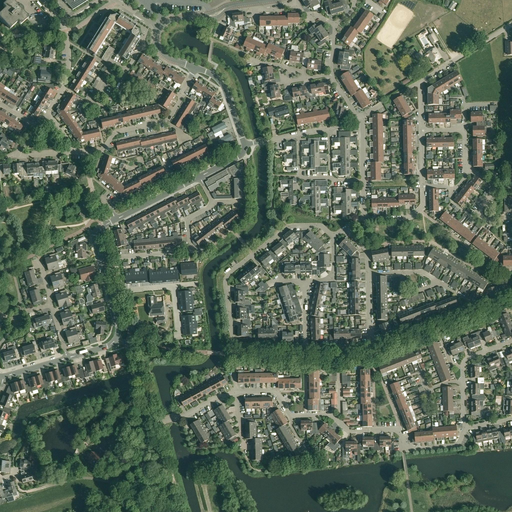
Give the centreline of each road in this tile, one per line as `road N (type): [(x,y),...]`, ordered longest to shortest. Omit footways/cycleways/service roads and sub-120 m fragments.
road 1 (residential): [(305,347),(233,342),(225,283),(289,226),(320,225),(334,237)]
road 2 (residential): [(72,152),(102,150),(115,132),(167,120),(195,67)]
road 3 (residential): [(421,131),(420,80),(511,24)]
road 4 (residential): [(100,260),(98,228),(199,176)]
road 5 (residential): [(46,115),(69,55),(62,25),(40,0)]
